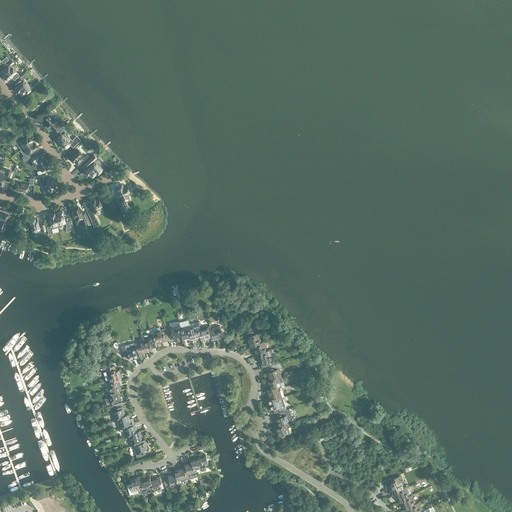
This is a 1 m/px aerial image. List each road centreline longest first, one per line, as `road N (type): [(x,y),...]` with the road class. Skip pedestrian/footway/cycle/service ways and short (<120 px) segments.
road 1 (residential): [(259,448),(248,414),(254,382),(244,362),(175,349),(139,370),(131,386),(135,406),(173,458)]
road 2 (residential): [(76,194),(9,91)]
